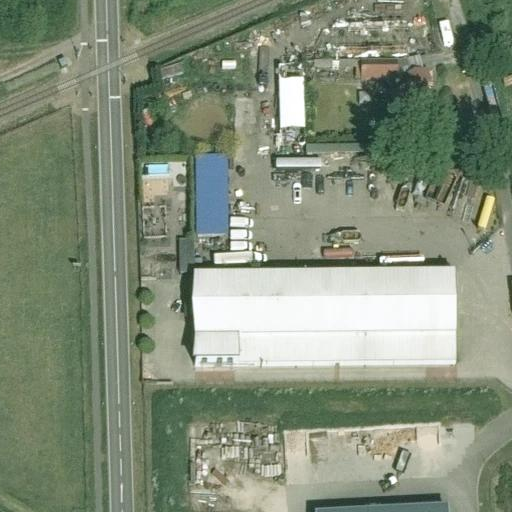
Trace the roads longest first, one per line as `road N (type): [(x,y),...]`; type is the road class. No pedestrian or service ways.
road 1 (secondary): [(119,511),(103,0)]
road 2 (residential): [(511,225),(502,163),(454,10)]
